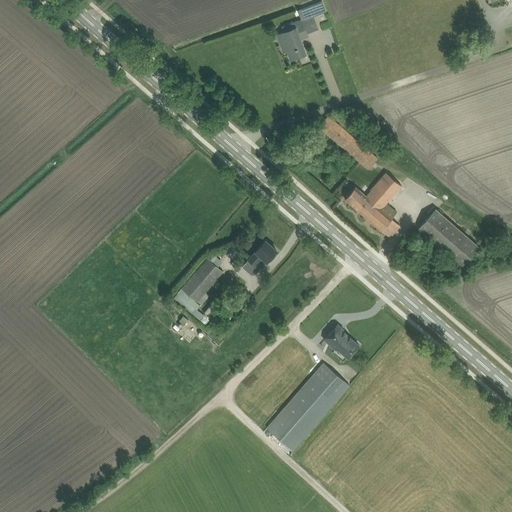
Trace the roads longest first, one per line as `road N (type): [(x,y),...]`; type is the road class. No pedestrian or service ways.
road 1 (track): [(365,257),(169,446),(82,511)]
road 2 (primary): [(511,385),(233,149)]
road 3 (unclassified): [(233,149),(494,51)]
road 4 (primary): [(233,149),(63,0)]
road 5 (track): [(224,396),(346,511)]
